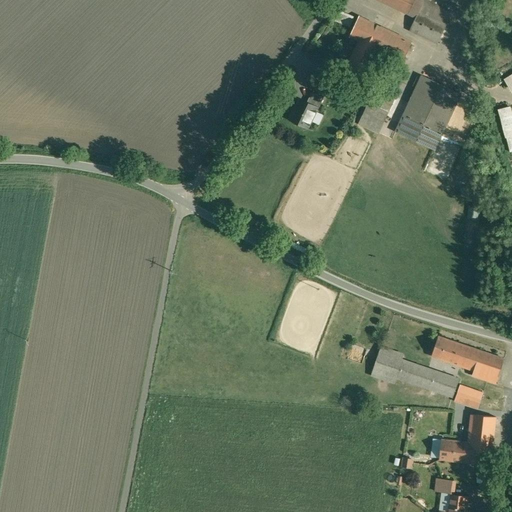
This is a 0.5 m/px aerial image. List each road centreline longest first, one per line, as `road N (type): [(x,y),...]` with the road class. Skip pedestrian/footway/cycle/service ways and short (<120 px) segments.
road 1 (tertiary): [(511,339),(387,303),(181,201)]
road 2 (residential): [(181,201),(122,511)]
road 3 (residential): [(337,0),(181,201)]
road 4 (tertiary): [(181,201),(115,172),(0,159)]
